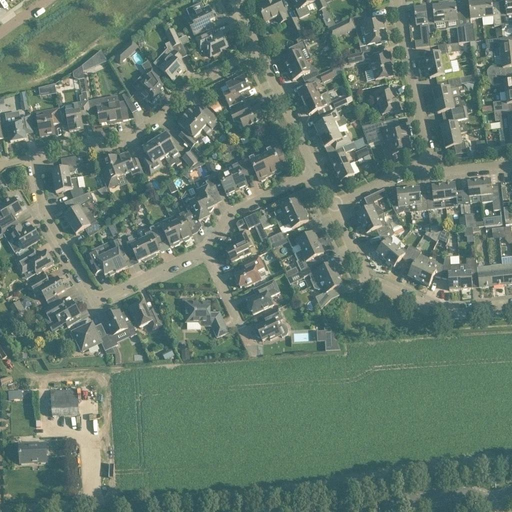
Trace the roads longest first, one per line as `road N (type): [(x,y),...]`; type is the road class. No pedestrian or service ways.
road 1 (residential): [(204,249),(97,296),(43,212),(39,156)]
road 2 (residential): [(39,156),(129,135),(193,80),(258,49)]
road 3 (residential): [(511,308),(441,315),(368,281),(331,205)]
road 4 (tertiary): [(489,504),(469,492),(302,511)]
road 5 (residential): [(426,164),(398,0)]
road 6 (residential): [(315,173),(230,212),(204,249)]
road 7 (residential): [(315,173),(258,49)]
